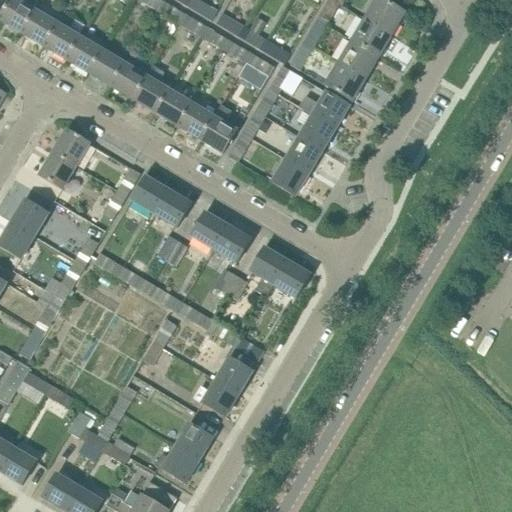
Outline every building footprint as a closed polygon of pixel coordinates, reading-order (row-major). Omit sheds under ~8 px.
[(0,22),(21,35),(35,12),(15,0),(11,0),(0,19),(0,22)] [(162,3),(157,0),(142,0),(141,3),(156,13),(162,3)] [(172,0),(188,9),(193,0),(172,0)] [(212,23),(218,13),(196,0),(193,0),(188,9),(212,23)] [(342,7),(330,0),(321,15),(331,21),(332,21),(336,24),(345,9),(342,7)] [(392,37),(406,15),(380,0),(378,0),(365,21),(392,37)] [(185,16),(169,7),(163,17),(179,26),(185,16)] [(44,49),(58,25),(35,12),(21,35),(44,49)] [(233,36),(239,26),(223,16),(217,26),(233,36)] [(207,29),(192,20),(186,30),(189,32),(183,42),(193,48),(199,38),(201,39),(207,29)] [(250,32),(246,30),(240,40),(255,49),(261,39),(259,37),(266,25),(257,20),(250,32)] [(379,59),(392,37),(365,21),(352,43),(379,59)] [(66,62),(80,39),(58,25),(44,49),(66,62)] [(323,35),(313,29),(304,44),(314,50),(323,35)] [(230,43),(214,34),(208,43),(224,53),(230,43)] [(89,75),(102,52),(80,39),(66,62),(89,75)] [(278,62),(284,52),(268,43),(262,53),(278,62)] [(366,81),(379,59),(352,43),(339,65),(366,81)] [(300,73),(314,50),(304,44),(291,67),(300,73)] [(252,56),(236,47),(231,57),(246,66),(252,56)] [(111,89),(125,66),(102,52),(89,75),(111,89)] [(269,80),(275,70),(252,56),(246,66),(269,80)] [(352,104),(366,81),(339,65),(325,88),(352,104)] [(134,102),(147,79),(125,66),(111,89),(134,102)] [(147,79),(134,102),(156,115),(170,92),(158,86),(165,75),(153,68),(147,79)] [(304,81),(282,68),(273,84),(295,97),(304,81)] [(279,97),(269,91),(260,106),(270,112),(279,97)] [(178,129),(192,106),(170,92),(156,115),(178,129)] [(350,108),(333,98),(327,94),(319,107),(306,99),(299,110),(313,118),(313,117),(336,131),(350,108)] [(201,142),(214,119),(192,106),(178,129),(201,142)] [(201,142),(223,155),(237,133),(224,125),(231,114),(221,108),(214,119),(201,142)] [(265,119),(255,113),(246,129),(256,135),(265,119)] [(323,153),(336,131),(313,117),(313,118),(300,140),(323,153)] [(77,169),(80,163),(90,146),(67,132),(54,155),(77,169)] [(252,142),(242,136),(232,152),(242,158),(252,142)] [(309,176),(323,153),(300,140),(286,162),(309,176)] [(63,192),(77,169),(54,155),(40,178),(63,192)] [(296,199),(309,176),(286,162),(273,185),(296,199)] [(137,183),(127,177),(117,193),(127,199),(137,183)] [(154,217),(169,193),(146,179),(132,203),(154,217)] [(177,230),(181,224),(191,206),(169,193),(154,217),(177,230)] [(123,206),(113,200),(103,216),(113,222),(123,206)] [(35,239),(49,216),(26,202),(12,225),(35,239)] [(214,252),(228,228),(205,215),(191,238),(214,252)] [(0,248),(22,262),(35,239),(12,225),(0,244),(0,248)] [(237,266),(241,259),(251,242),(228,228),(214,252),(225,258),(222,265),(230,269),(233,263),(237,266)] [(167,263),(179,244),(169,238),(157,257),(167,263)] [(176,269),(189,249),(179,244),(167,263),(176,269)] [(95,253),(85,247),(75,263),(85,269),(95,253)] [(267,299),(274,287),(288,264),(265,250),(251,273),(263,280),(256,292),(267,299)] [(110,275),(117,265),(101,255),(94,266),(110,275)] [(297,300),(310,277),(288,264),(274,287),(297,300)] [(147,297),(153,286),(123,269),(117,279),(147,297)] [(81,276),(71,270),(62,285),(52,280),(45,292),(65,304),(81,276)] [(228,297),(238,279),(229,273),(218,291),(228,297)] [(238,302),(248,285),(238,279),(228,297),(238,302)] [(176,300),(153,286),(147,297),(170,311),(176,300)] [(44,339),(65,304),(45,292),(38,304),(47,310),(33,332),(44,339)] [(207,333),(213,322),(183,304),(177,315),(207,333)] [(166,321),(156,339),(166,346),(177,328),(166,321)] [(236,350),(242,340),(213,322),(207,333),(236,350)] [(29,339),(20,355),(30,362),(40,345),(29,339)] [(511,339),(500,359),(511,367),(511,339)] [(259,364),(265,353),(242,340),(236,350),(259,364)] [(153,367),(163,351),(153,345),(143,361),(153,367)] [(0,362),(8,367),(13,360),(0,352),(0,362)] [(239,396),(253,374),(229,359),(216,382),(239,396)] [(26,378),(29,373),(30,370),(18,363),(13,370),(26,378)] [(22,385),(22,384),(26,378),(13,370),(9,377),(22,385)] [(17,392),(22,385),(9,377),(5,385),(17,392)] [(52,387),(36,378),(29,388),(45,398),(52,387)] [(225,419),(239,396),(216,382),(209,393),(201,388),(194,400),(202,405),(208,409),(225,419)] [(13,399),(17,392),(5,385),(0,392),(13,399)] [(126,389),(117,405),(128,411),(137,396),(126,389)] [(58,391),(52,402),(68,411),(75,401),(58,391)] [(0,401),(9,407),(13,399),(0,392),(0,401)] [(113,411),(102,431),(112,437),(124,418),(113,411)] [(102,454),(108,444),(98,437),(89,432),(94,423),(80,414),(68,434),(102,454)] [(199,463),(213,440),(190,426),(176,449),(199,463)] [(118,440),(113,447),(131,457),(135,450),(118,440)] [(0,472),(14,450),(0,441),(0,472)] [(113,447),(108,457),(125,468),(131,457),(113,447)] [(199,463),(176,449),(170,460),(162,456),(155,468),(163,472),(186,486),(199,463)] [(0,473),(23,487),(33,470),(37,464),(14,450),(0,472),(0,473)] [(69,483),(73,477),(65,472),(61,479),(57,476),(43,499),(64,511),(66,511),(80,490),(69,483)] [(90,496),(94,489),(86,484),(82,491),(80,490),(66,511),(97,511),(103,504),(90,496)] [(134,511),(133,511),(170,511),(177,500),(160,490),(150,484),(134,511)] [(106,507),(114,511),(117,511),(123,504),(123,502),(113,496),(107,507),(106,507)]
